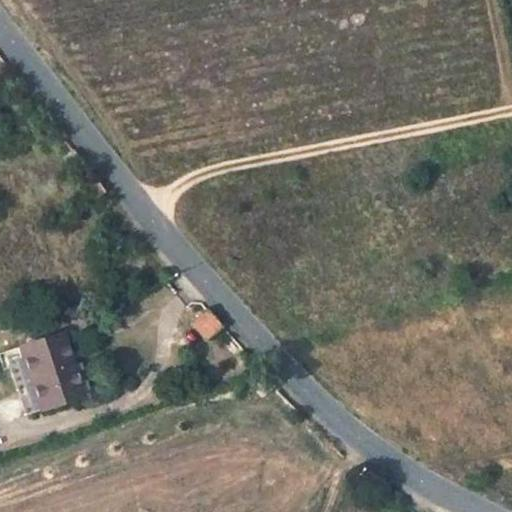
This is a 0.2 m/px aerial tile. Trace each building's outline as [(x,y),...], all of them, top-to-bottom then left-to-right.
[(69,153),(77,162),(84,156),(77,146),(69,153)] [(198,324),(210,336),(225,324),(213,311),(198,324)] [(61,329),(22,342),(41,405),(80,393),(61,329)] [(9,346),(30,409),(41,405),(22,342),(9,346)] [(256,380),(267,395),(279,386),(267,372),(256,380)]
